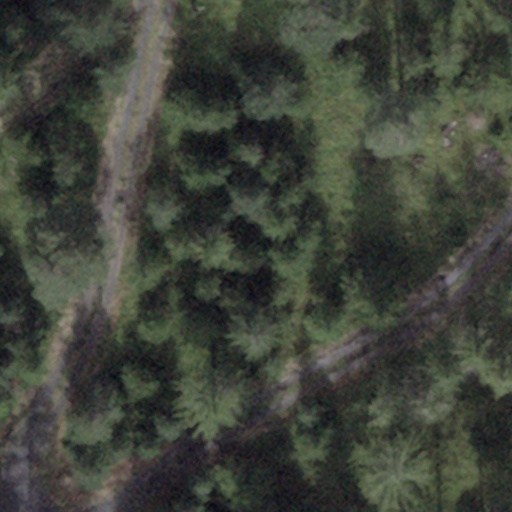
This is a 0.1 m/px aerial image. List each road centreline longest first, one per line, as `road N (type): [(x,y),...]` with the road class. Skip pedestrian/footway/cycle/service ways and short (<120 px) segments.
road 1 (track): [(34,511),(95,354),(185,0)]
road 2 (track): [(511,272),(304,426),(137,511)]
road 3 (track): [(172,0),(0,153)]
